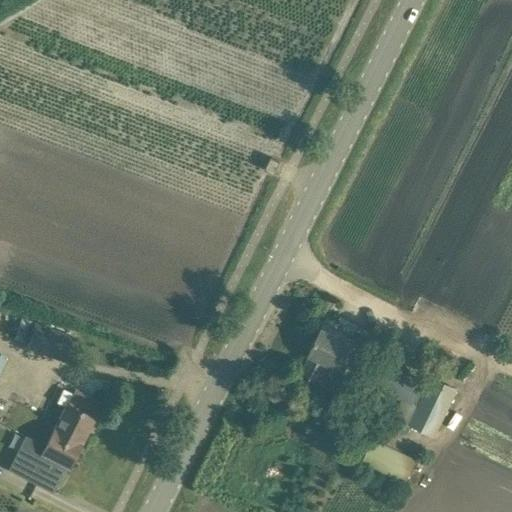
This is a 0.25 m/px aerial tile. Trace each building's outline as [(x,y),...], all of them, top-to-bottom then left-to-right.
[(272,156),(265,169),(275,174),(281,161),(272,156)] [(35,323),(26,346),(63,360),(72,337),(35,323)] [(303,373),(319,381),(327,364),(338,369),(351,343),(322,329),(310,353),(312,354),(303,373)] [(378,360),(369,378),(367,383),(402,399),(389,426),(406,435),(411,425),(434,436),(456,390),(433,378),(429,385),(378,360)] [(72,393),(63,389),(57,402),(65,406),(53,430),(45,446),(36,441),(29,456),(18,451),(9,468),(52,490),(61,472),(59,471),(64,462),(69,465),(80,443),(93,417),(93,416),(100,403),(75,389),(72,393)] [(350,429),(349,431),(346,437),(360,445),(365,437),(350,429)] [(362,458),(407,479),(417,456),(372,436),(362,458)]
